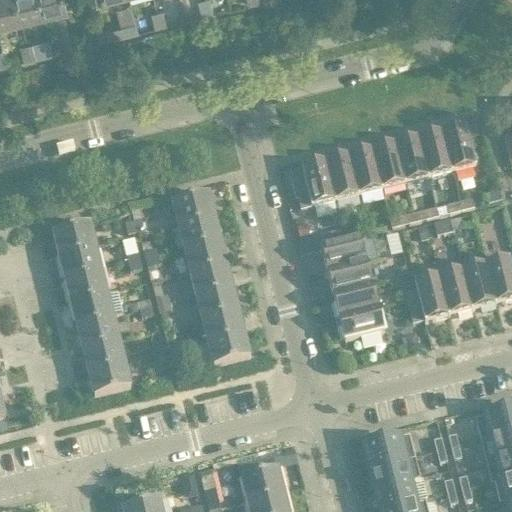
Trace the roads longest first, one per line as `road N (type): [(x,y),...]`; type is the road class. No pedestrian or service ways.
road 1 (residential): [(312,408),(236,103)]
road 2 (residential): [(236,103),(405,55),(433,39),(463,0)]
road 3 (residential): [(312,408),(64,471)]
road 4 (residential): [(0,162),(236,103)]
road 5 (residential): [(511,357),(312,408)]
